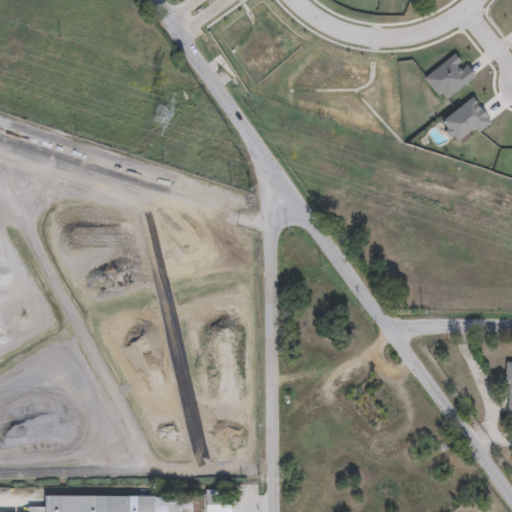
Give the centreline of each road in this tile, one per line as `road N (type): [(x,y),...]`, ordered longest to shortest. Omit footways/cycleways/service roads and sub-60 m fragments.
road 1 (tertiary): [(395,335),(159,0)]
road 2 (tertiary): [(275,511),(273,164)]
road 3 (residential): [(476,0),(451,21),(367,38),(331,31),(294,0)]
road 4 (residential): [(511,495),(395,335)]
